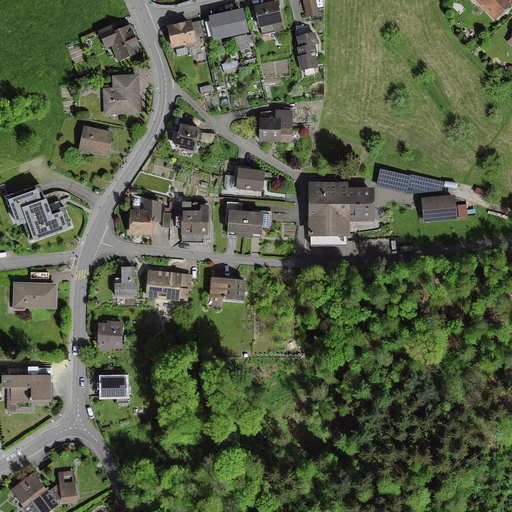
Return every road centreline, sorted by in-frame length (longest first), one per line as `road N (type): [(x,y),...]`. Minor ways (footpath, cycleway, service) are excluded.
road 1 (residential): [(166,87),(297,178),(296,262)]
road 2 (residential): [(511,243),(296,262)]
road 3 (residential): [(296,262),(120,248),(93,238)]
road 4 (residential): [(166,87),(150,143),(93,238)]
road 5 (residential): [(85,259),(78,424)]
